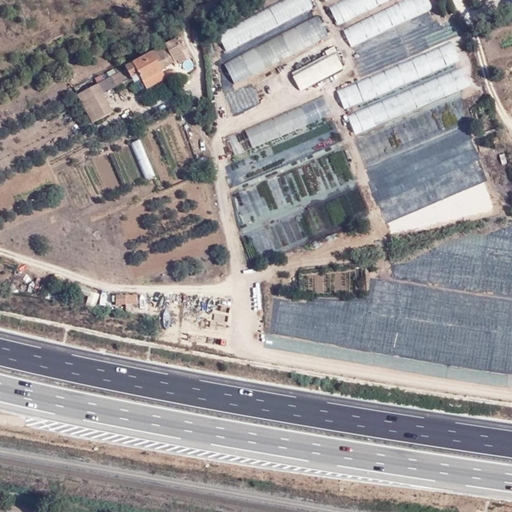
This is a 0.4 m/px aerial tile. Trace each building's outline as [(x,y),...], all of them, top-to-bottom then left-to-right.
[(225,50),(303,14),(304,16),(316,11),(310,0),(280,0),(216,30),(225,50)] [(334,0),(328,3),(336,22),(388,0),(334,0)] [(428,0),(404,0),(342,28),(350,46),(433,8),(428,0)] [(320,17),(224,56),(234,79),(330,39),(320,17)] [(178,39),(157,50),(166,68),(175,63),(177,65),(186,60),(182,52),(185,50),(178,39)] [(344,107),(460,62),(452,41),(378,70),(372,54),(354,60),(362,80),(337,90),(344,107)] [(169,75),(166,68),(157,50),(131,63),(133,66),(83,92),(97,120),(118,109),(109,90),(137,75),(137,74),(144,70),(152,85),(169,75)] [(291,73),(300,90),(342,67),(333,50),(291,73)] [(356,140),(364,165),(403,153),(398,136),(399,135),(392,113),(469,89),(463,70),(404,89),(405,94),(347,113),(353,132),(393,120),(395,127),(356,140)] [(252,84),(225,94),(233,114),(259,104),(252,84)] [(326,97),(232,130),(232,133),(239,151),(255,145),(245,146),(295,128),(292,129),(291,122),(305,121),(306,126),(309,161),(342,150),(342,147),(330,113),(329,105),(326,97)] [(453,132),(369,167),(374,179),(385,174),(388,181),(393,179),(391,175),(409,167),(412,174),(462,154),(453,132)] [(133,184),(155,175),(139,139),(118,148),(133,184)] [(301,199),(310,198),(309,185),(300,186),(301,199)] [(127,295),(119,295),(119,305),(140,305),(140,295),(127,295)] [(266,336),(264,345),(297,352),(299,342),(266,336)]
